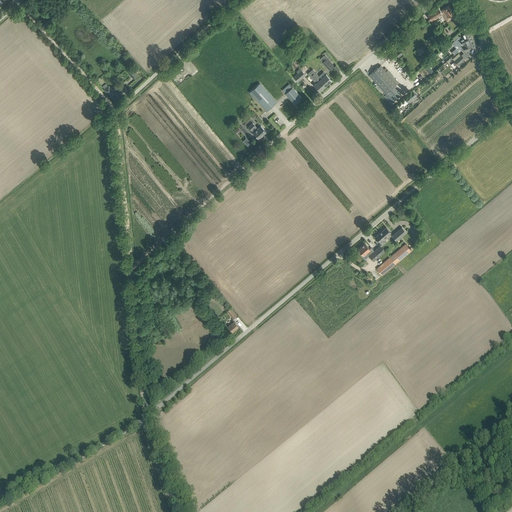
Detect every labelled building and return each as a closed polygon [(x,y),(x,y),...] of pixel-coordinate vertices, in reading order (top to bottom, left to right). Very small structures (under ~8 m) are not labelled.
[(428,15),(432,21),(442,15),(447,22),(453,18),(451,15),(454,13),(449,6),(441,11),(439,8),(428,15)] [(454,41),(460,48),(462,45),(473,40),(469,31),(462,34),(463,38),(462,38),(460,36),(454,41)] [(476,47),(473,40),(462,45),(460,48),(461,50),(463,49),(464,51),(465,50),(466,52),(476,47)] [(461,54),(454,61),(455,61),(451,64),(452,66),(453,67),(454,68),(458,65),(465,59),(461,54)] [(322,62),(324,65),(328,68),(329,67),(331,70),(334,67),(327,58),(324,55),(320,59),(323,62),(322,62)] [(381,65),(367,77),(384,96),(397,84),(381,66),(381,65)] [(127,72),(133,78),(137,75),(131,68),(127,72)] [(293,77),(296,80),(295,81),(297,83),(306,75),(300,68),(296,71),(298,73),(293,77)] [(310,73),(312,75),(314,73),(318,77),(317,78),(325,87),(332,80),(326,74),(321,78),(313,69),(310,71),(311,72),(310,73)] [(318,77),(314,73),(312,75),(310,73),(311,72),(310,71),(307,74),(316,83),(314,85),(320,91),(325,87),(317,78),(318,77)] [(266,111),(277,102),(260,83),(249,92),(266,111)] [(104,90),(108,94),(109,94),(115,101),(128,91),(124,86),(115,94),(109,86),(104,90)] [(285,94),(294,104),(302,98),(293,87),(285,94)] [(413,92),(406,98),(409,102),(416,96),(413,92)] [(254,133),(259,138),(266,132),(261,126),(258,129),(252,123),(248,126),(254,132),(254,133)] [(247,137),(243,140),(248,146),(252,143),(247,137)] [(390,236),(389,234),(391,232),(386,227),(376,236),(381,243),(390,236)] [(392,236),(397,241),(406,232),(402,227),(392,236)] [(385,251),(384,250),(380,246),(374,251),(371,248),(370,249),(365,244),(359,249),(363,255),(366,252),(369,255),(373,261),(385,251)] [(411,250),(406,244),(377,269),(382,275),(411,250)] [(227,327),(232,332),(239,327),(234,321),(227,327)]
